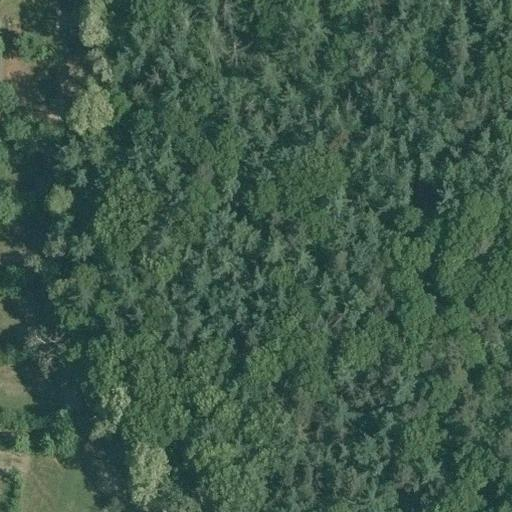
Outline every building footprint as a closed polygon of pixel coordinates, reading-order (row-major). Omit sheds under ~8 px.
[(71,0),(67,34),(87,37),(91,0),(71,0)] [(82,76),(66,73),(56,119),(73,122),(82,76)] [(71,158),(53,155),(45,200),(62,203),(71,158)] [(57,228),(39,225),(31,271),(49,274),(57,228)] [(47,302),(30,301),(30,349),(46,349),(47,302)] [(84,359),(67,365),(83,412),(100,407),(84,359)] [(129,481),(103,444),(89,454),(115,490),(129,481)] [(155,511),(145,498),(133,507),(137,511),(155,511)]
